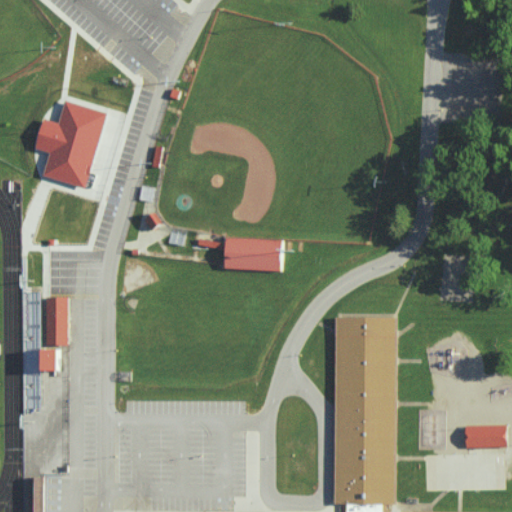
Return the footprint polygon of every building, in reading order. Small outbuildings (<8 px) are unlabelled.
[(67,99),(60,123),(46,118),(37,148),(51,152),(44,174),(86,187),(109,112),(67,99)] [(147,219),(154,230),(165,223),(159,212),(147,219)] [(229,238),(227,268),(285,270),(286,240),(229,238)] [(50,297),(50,344),(72,344),(72,297),(50,297)] [(345,511),(247,511),(209,511),(511,511),(414,509),(413,511),(386,511),(386,503),(395,504),(400,317),(339,315),(334,503),(345,503),(345,511)] [(48,349),(48,370),(66,370),(66,349),(48,349)] [(468,447),(510,446),(509,424),(468,425),(468,447)] [(29,511),(44,511),(46,477),(30,476),(29,511)]
